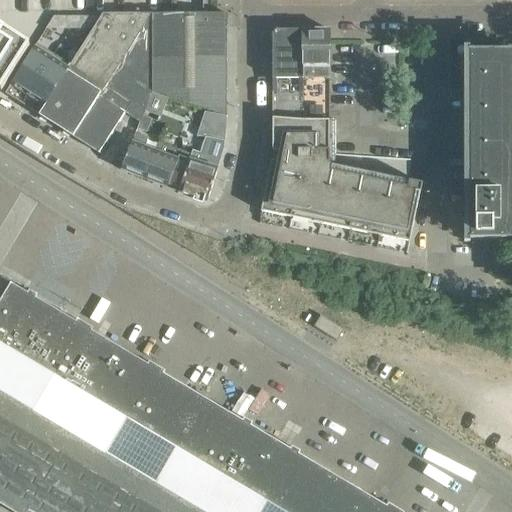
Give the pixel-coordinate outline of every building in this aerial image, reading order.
[(38,114),(71,135),(97,95),(98,96),(151,13),(102,13),(100,17),(93,28),(70,64),(38,114)] [(71,135),(98,153),(124,113),(139,122),(142,115),(144,109),(151,92),(151,13),(98,96),(97,95),(71,135)] [(226,13),(151,13),(151,92),(165,96),(226,116),(226,13)] [(46,28),(93,28),(100,17),(53,17),(46,28)] [(0,90),(1,91),(30,46),(0,27),(0,90)] [(328,30),(302,30),(302,119),(329,120),(329,109),(329,29),(328,29),(328,30)] [(272,93),(272,118),(302,119),(302,30),(276,30),(272,34),(272,93)] [(4,93),(38,114),(70,64),(36,43),(4,93)] [(469,239),(502,239),(511,239),(511,201),(511,50),(468,50),(469,88),(469,239)] [(165,96),(151,92),(144,109),(158,115),(165,96)] [(226,116),(204,112),(196,135),(224,142),(226,116)] [(142,115),(139,122),(137,128),(146,131),(151,118),(142,115)] [(335,120),(329,120),(302,119),(272,118),(272,151),(274,151),(274,161),(271,160),(260,211),(409,242),(419,192),(420,192),(422,183),(409,181),(408,181),(361,171),(345,168),(331,166),(334,163),(334,155),(335,155),(335,120)] [(120,170),(144,179),(155,150),(132,141),(120,170)] [(178,192),(188,159),(190,154),(181,150),(177,159),(155,150),(144,179),(178,192)] [(178,192),(207,201),(217,169),(188,159),(178,192)] [(35,298),(24,291),(10,283),(0,300),(0,343),(6,347),(35,298)] [(82,326),(72,320),(35,298),(6,347),(0,356),(0,371),(41,396),(53,375),(82,326)] [(320,315),(313,326),(336,341),(343,329),(320,315)] [(154,369),(103,338),(82,326),(53,375),(125,418),(154,369)] [(0,391),(202,511),(282,511),(268,503),(221,475),(173,446),(125,418),(53,375),(41,396),(0,371),(0,356),(6,347),(0,343),(0,391)] [(202,397),(191,391),(154,369),(125,418),(173,446),(202,397)] [(202,511),(0,391),(0,502),(5,505),(15,511),(202,511)] [(250,425),(239,419),(202,397),(173,446),(221,475),(250,425)] [(298,454),(286,447),(250,425),(221,475),(268,503),(298,454)] [(392,511),(393,511),(384,505),(298,454),(268,503),(282,511),(392,511)]
